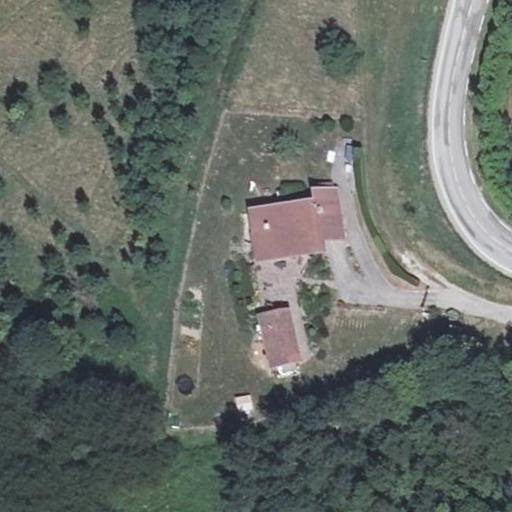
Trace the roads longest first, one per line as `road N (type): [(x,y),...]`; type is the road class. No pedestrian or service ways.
road 1 (track): [(363,0),(379,208),(404,255),(451,293)]
road 2 (secondary): [(472,0),(445,122),(444,171),(466,214),(494,248),(511,255)]
